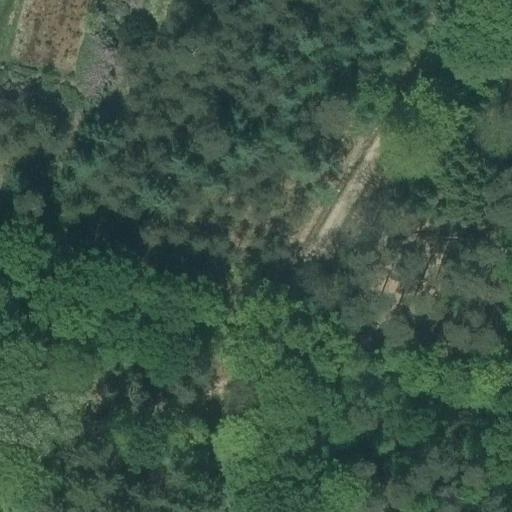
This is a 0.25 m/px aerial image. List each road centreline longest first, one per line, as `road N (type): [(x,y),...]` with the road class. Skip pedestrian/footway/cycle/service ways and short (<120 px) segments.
road 1 (unclassified): [(281,323),(470,0)]
road 2 (unclassified): [(0,255),(281,323)]
road 3 (unclassified): [(0,444),(252,376)]
road 4 (unclassified): [(281,323),(511,380)]
road 5 (unclassified): [(265,511),(252,376)]
